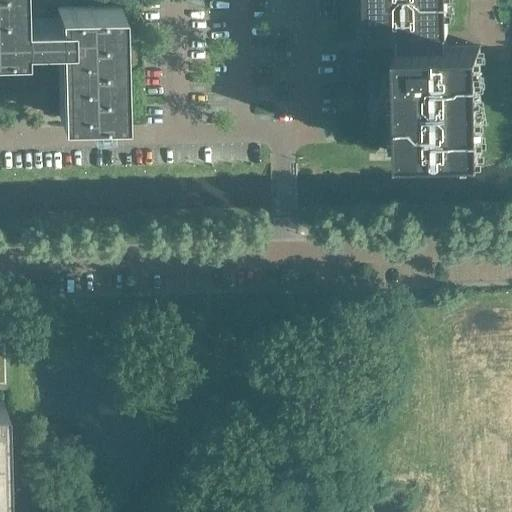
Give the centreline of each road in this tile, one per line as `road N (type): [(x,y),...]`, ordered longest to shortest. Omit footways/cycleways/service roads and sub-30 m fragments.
road 1 (unclassified): [(0,261),(287,254)]
road 2 (unclassified): [(287,254),(511,248)]
road 3 (residential): [(285,137),(305,125),(306,0)]
road 4 (unknown): [(226,138),(227,7)]
